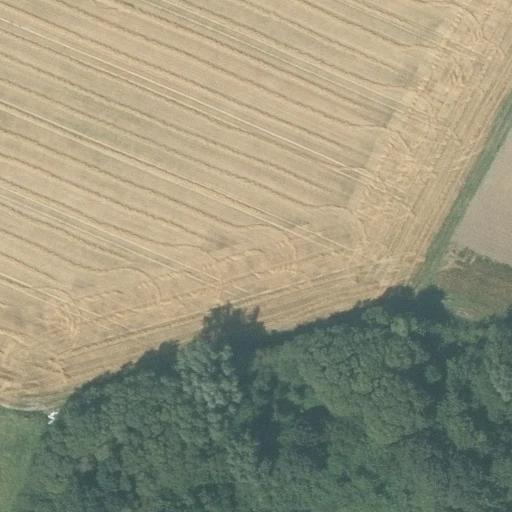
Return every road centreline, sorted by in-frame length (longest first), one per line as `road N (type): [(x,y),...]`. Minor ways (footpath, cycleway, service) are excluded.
road 1 (track): [(511,337),(425,302),(40,432),(0,413)]
road 2 (track): [(511,145),(425,302)]
